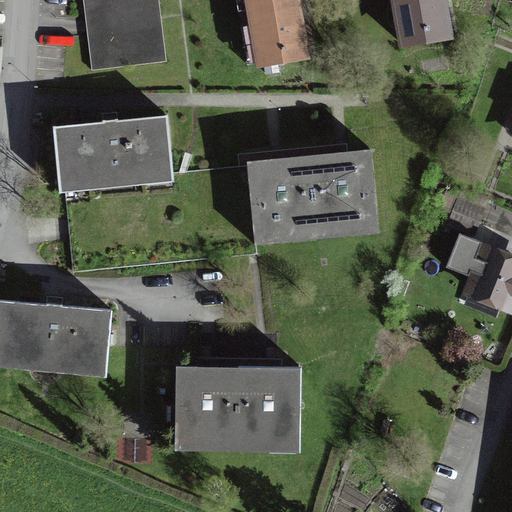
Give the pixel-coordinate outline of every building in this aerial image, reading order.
[(168,62),(160,0),(80,0),(89,71),(168,62)] [(310,51),(301,0),(243,0),(254,61),(310,51)] [(451,31),(445,0),(388,0),(395,40),(451,31)] [(172,109),(51,120),(58,193),(179,181),(172,109)] [(374,146),(311,151),(317,232),(380,227),(374,146)] [(253,237),(317,232),(311,151),(247,155),(253,237)] [(484,207),(457,196),(450,214),(477,225),(484,207)] [(511,248),(479,237),(460,293),(511,311),(511,248)] [(109,302),(0,293),(0,367),(103,376),(109,302)] [(174,446),(238,448),(241,359),(177,357),(174,446)] [(303,361),(241,359),(238,448),(300,450),(303,361)]
